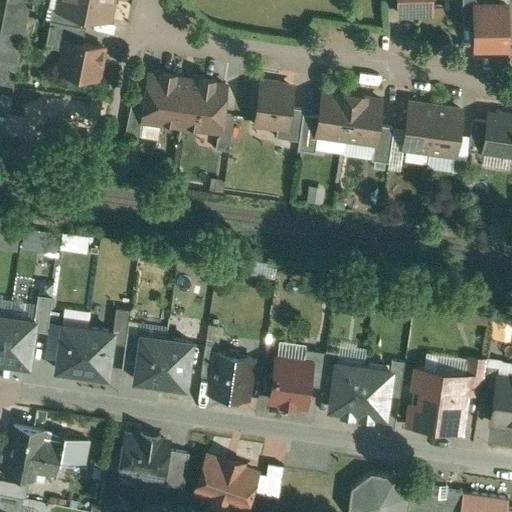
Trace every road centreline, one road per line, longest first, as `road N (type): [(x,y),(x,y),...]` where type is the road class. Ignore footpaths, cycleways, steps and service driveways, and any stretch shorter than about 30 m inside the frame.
road 1 (residential): [(0,390),(511,462)]
road 2 (residential): [(511,89),(136,30),(142,0)]
